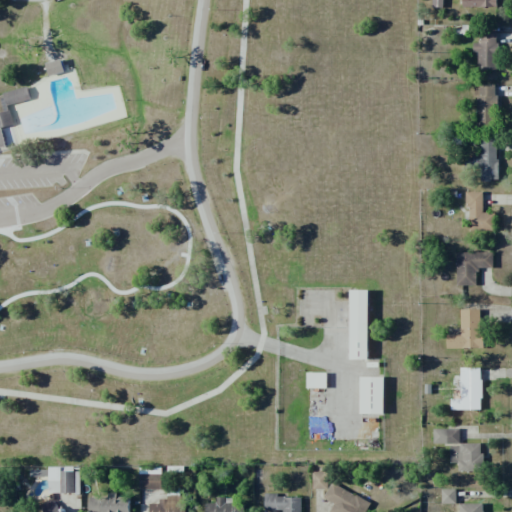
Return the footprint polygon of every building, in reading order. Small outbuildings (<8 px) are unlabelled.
[(442,0),(432,0),(433,8),(443,8),(442,0)] [(462,0),(463,8),(497,7),(496,0),(462,0)] [(473,43),(473,53),(478,53),(478,70),(498,69),(497,34),(480,34),(480,43),(473,43)] [(475,126),(496,127),(497,85),(476,84),(475,126)] [(3,94),(27,86),(31,99),(7,106),(3,94)] [(0,112),(10,110),(14,124),(0,128),(6,146),(0,147),(0,112)] [(480,142),(480,158),(471,158),(471,168),(480,167),(480,177),(498,176),(497,141),(480,142)] [(483,213),(483,191),(465,192),(466,207),(469,207),(469,231),(496,231),(495,213),(483,213)] [(23,255),(58,247),(62,263),(26,271),(23,255)] [(493,252),(457,252),(457,286),(478,285),(478,268),(493,268),(493,252)] [(7,276),(3,260),(16,257),(20,272),(7,276)] [(368,359),(350,359),(350,290),(368,290),(368,359)] [(482,348),(481,309),(460,309),(461,333),(447,334),(447,349),(482,348)] [(481,410),(481,368),(461,368),(460,376),(452,376),(451,409),(481,410)] [(307,373),(327,373),(327,388),(307,388),(307,373)] [(360,413),(360,377),(384,377),(384,413),(360,413)] [(434,428),(434,444),(460,443),(460,428),(434,428)] [(458,471),(482,472),(483,444),(450,443),(449,463),(458,463),(458,471)] [(80,471),(73,471),(73,467),(49,467),(50,494),(80,493),(80,471)] [(139,468),(140,490),(162,489),(161,468),(139,468)] [(328,472),(313,471),(313,489),(328,490),(328,472)] [(365,511),(370,503),(332,482),(324,498),(334,504),(329,511),(365,511)] [(456,489),(441,489),(442,504),(456,503),(456,489)] [(282,511),(301,511),(300,495),(265,497),(265,511),(282,510),(282,511)] [(89,511),(129,511),(130,496),(89,496),(89,511)] [(149,511),(185,511),(185,497),(159,496),(159,504),(150,504),(149,511)] [(244,511),(244,504),(232,504),(232,498),(215,498),(215,504),(205,504),(205,511),(244,511)] [(62,511),(58,500),(41,506),(43,511),(62,511)] [(459,511),(483,511),(483,504),(459,503),(459,511)]
